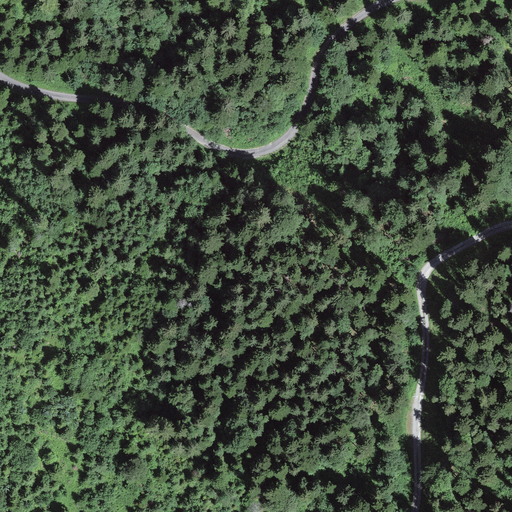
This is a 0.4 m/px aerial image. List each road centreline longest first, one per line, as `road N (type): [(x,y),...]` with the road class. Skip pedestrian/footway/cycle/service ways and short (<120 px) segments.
road 1 (unclassified): [(0,72),(23,88),(136,107),(217,147),(259,151),(298,121),(334,33),(382,0)]
road 2 (track): [(511,225),(470,238),(427,269),(410,511)]
